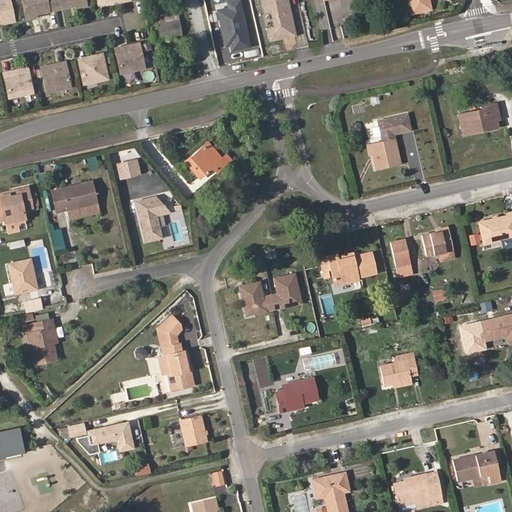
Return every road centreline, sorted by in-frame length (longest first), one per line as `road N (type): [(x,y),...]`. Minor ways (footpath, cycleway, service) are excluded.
road 1 (tertiary): [(0,142),(45,124),(273,73)]
road 2 (residential): [(247,458),(511,398)]
road 3 (residential): [(293,172),(349,210),(511,174)]
road 4 (residential): [(247,458),(202,268)]
road 5 (tertiary): [(273,73),(444,34)]
road 6 (residential): [(202,268),(293,172)]
road 7 (residential): [(202,268),(80,286)]
road 8 (residential): [(120,24),(0,50)]
